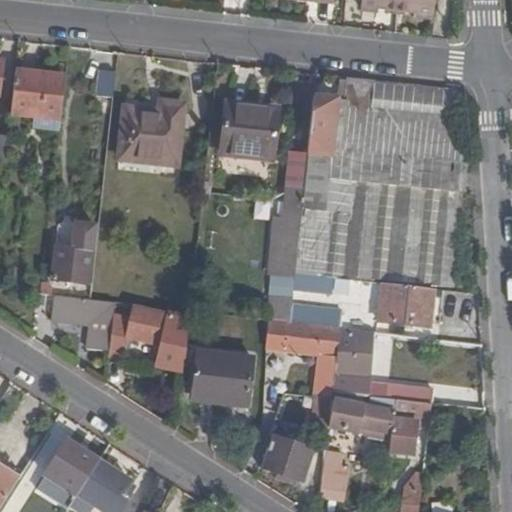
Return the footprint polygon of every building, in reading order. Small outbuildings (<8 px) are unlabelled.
[(358,0),(357,10),(375,13),(377,6),(386,7),(404,9),(415,10),(415,17),(432,18),(433,0),(358,0)] [(38,127),(60,129),(65,77),(16,71),(11,115),(38,117),(38,127)] [(114,99),(117,72),(100,71),(97,96),(114,99)] [(374,103),(376,81),(349,78),(345,108),(372,112),(374,103)] [(422,109),(425,87),(376,81),(374,103),(422,109)] [(448,104),(467,105),(467,102),(457,91),(425,87),(422,109),(447,112),(448,104)] [(302,217),(322,219),(337,220),(339,202),(325,200),(336,102),(316,98),(309,156),(306,187),(302,217)] [(157,160),(164,104),(159,103),(158,114),(124,111),(118,154),(157,160)] [(183,106),(164,104),(157,160),(175,162),(183,106)] [(280,111),(228,105),(222,152),(274,158),(280,111)] [(458,120),(379,110),(375,135),(454,144),(458,120)] [(0,164),(5,166),(8,137),(0,135),(0,164)] [(469,151),(358,137),(356,153),(467,166),(469,151)] [(292,155),(288,186),(306,187),(309,156),(292,155)] [(387,186),(347,181),(337,273),(376,277),(387,186)] [(288,186),(286,203),(284,219),(278,219),(273,269),(296,271),(302,217),(306,187),(288,186)] [(433,191),(393,186),(384,278),(423,282),(433,191)] [(464,195),(437,191),(427,282),(454,285),(464,195)] [(302,217),(296,271),(296,273),(316,276),(322,219),(302,217)] [(52,282),(88,285),(91,252),(94,227),(74,225),(72,250),(55,249),(52,282)] [(296,273),(294,289),(330,293),(332,277),(316,276),(296,273)] [(260,293),(292,297),(294,281),(262,277),(260,293)] [(54,296),(56,296),(57,288),(53,284),(43,283),(43,285),(42,295),(54,296)] [(429,325),(434,288),(382,283),(378,320),(429,325)] [(40,295),(42,295),(43,285),(29,284),(28,293),(40,295)] [(39,304),(53,305),(54,296),(42,295),(40,295),(39,304)] [(91,349),(114,352),(118,315),(119,304),(91,300),(58,297),(56,320),(92,324),(91,349)] [(290,324),(340,330),(343,303),(314,300),(312,308),(292,306),(292,307),(290,324)] [(272,305),(270,321),(290,324),(292,307),(272,305)] [(157,368),(186,376),(192,320),(139,307),(135,320),(131,320),(128,332),(131,333),(130,337),(133,338),(163,348),(157,368)] [(127,359),(133,338),(130,337),(131,333),(128,332),(131,320),(118,315),(114,352),(114,355),(127,359)] [(267,350),(320,357),(336,359),(339,333),(340,330),(290,324),(270,321),(267,350)] [(336,359),(334,373),(370,377),(376,337),(339,333),(336,359)] [(259,365),(204,355),(198,398),(224,403),(229,410),(252,414),(259,365)] [(312,428),(328,430),(328,428),(332,393),(334,373),(336,359),(320,357),(312,428)] [(397,401),(432,405),(434,390),(389,386),(387,400),(397,401)] [(429,422),(432,405),(397,401),(394,412),(336,401),(329,428),(357,434),(359,428),(389,434),(387,439),(388,451),(413,453),(416,421),(429,422)] [(359,428),(357,434),(387,439),(389,434),(359,428)] [(51,432),(30,464),(80,496),(100,463),(51,432)] [(315,452),(273,438),(262,470),(303,485),(315,452)] [(100,463),(80,496),(106,511),(124,511),(129,505),(123,501),(134,485),(100,463)] [(324,464),(321,496),(345,498),(348,467),(324,464)] [(0,505),(18,477),(0,466),(0,505)] [(401,511),(418,511),(420,495),(403,493),(401,511)]
